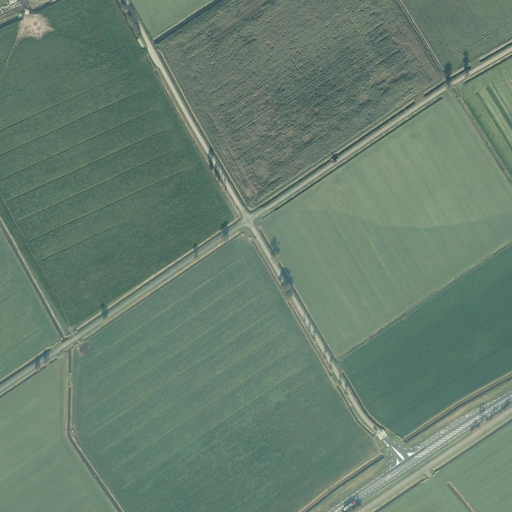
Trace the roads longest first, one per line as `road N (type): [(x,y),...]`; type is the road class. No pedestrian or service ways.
road 1 (unclassified): [(248,220),(511,49)]
road 2 (unclassified): [(0,390),(248,220)]
road 3 (unclassified): [(407,464),(361,414),(248,220)]
road 4 (unclassified): [(248,220),(125,0)]
road 5 (unclassified): [(363,511),(511,411)]
road 6 (primary): [(407,464),(511,396)]
